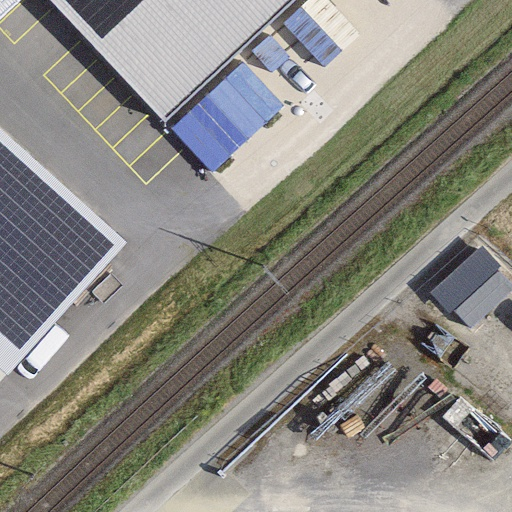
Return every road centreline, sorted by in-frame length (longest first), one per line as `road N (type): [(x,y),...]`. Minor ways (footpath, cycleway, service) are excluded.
road 1 (track): [(511,174),(139,511)]
road 2 (unknown): [(0,37),(23,58),(54,60),(124,24),(150,0)]
